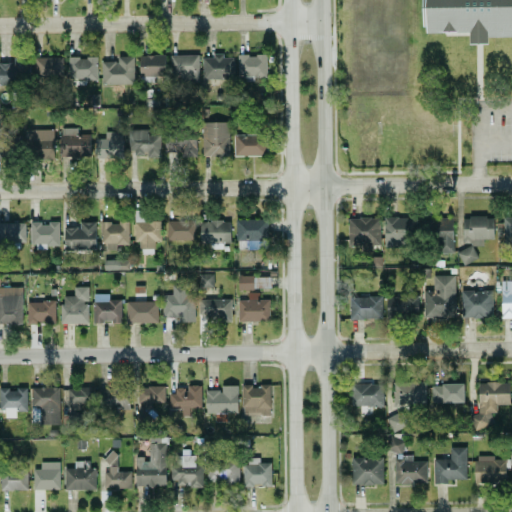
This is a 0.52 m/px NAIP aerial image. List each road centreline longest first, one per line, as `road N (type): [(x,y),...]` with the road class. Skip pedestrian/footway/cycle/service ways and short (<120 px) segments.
road 1 (residential): [(511,349),(0,356)]
road 2 (residential): [(511,183),(0,190)]
road 3 (secondary): [(288,0),(291,511)]
road 4 (secondary): [(324,511),(322,0)]
road 5 (residential): [(0,25),(289,20)]
